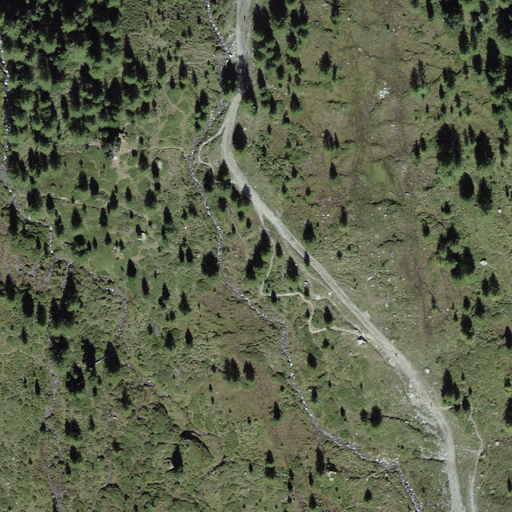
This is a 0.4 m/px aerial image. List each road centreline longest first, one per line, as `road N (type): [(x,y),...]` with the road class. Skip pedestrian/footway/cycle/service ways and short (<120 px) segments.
road 1 (track): [(256,201),(231,164),(227,135),(246,2)]
road 2 (track): [(256,201),(389,346)]
road 3 (track): [(460,511),(447,432),(389,346)]
